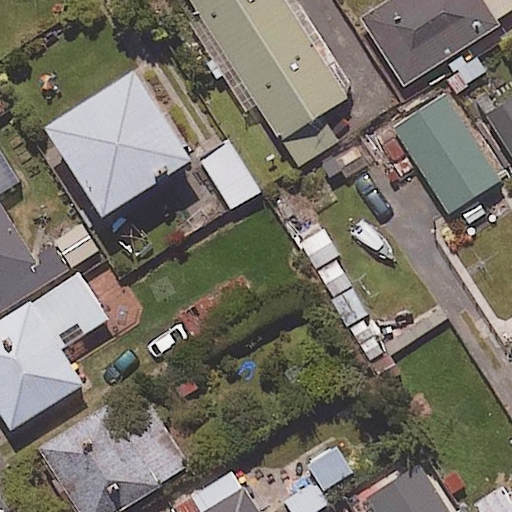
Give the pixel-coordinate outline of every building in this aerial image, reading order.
[(357,88),(301,0),(196,0),(298,164),(341,137),(324,109),(357,88)] [(511,0),(383,0),(361,15),(404,82),(511,13),(511,0)] [(198,150),(141,61),(52,118),(109,207),(198,150)] [(511,88),(482,106),(511,155),(511,88)] [(498,176),(442,89),(394,120),(450,207),(498,176)] [(263,187),(232,137),(201,157),(232,207),(263,187)] [(38,251),(0,193),(0,310),(72,264),(55,239),(38,251)] [(111,315),(82,268),(0,318),(0,402),(13,424),(87,378),(65,343),(111,315)] [(113,511),(193,459),(141,381),(40,449),(82,511),(113,511)] [(453,511),(456,510),(422,458),(370,492),(383,511),(453,511)] [(266,511),(237,463),(171,503),(176,511),(266,511)] [(312,511),(332,498),(318,478),(283,502),(289,511),(312,511)] [(511,511),(511,481),(476,504),(480,511),(511,511)]
